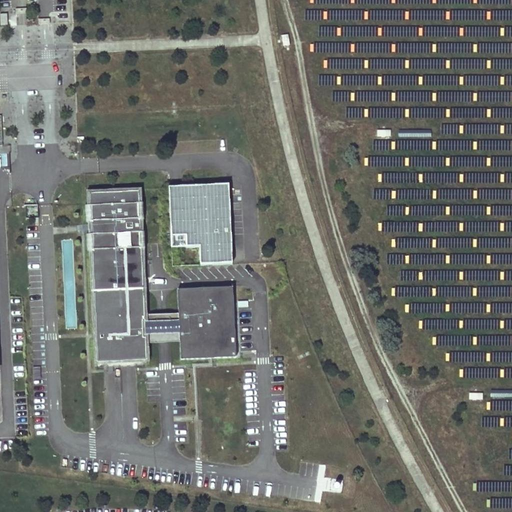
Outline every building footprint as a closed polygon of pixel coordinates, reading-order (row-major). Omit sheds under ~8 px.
[(288,36),(281,37),(283,48),(290,47),(288,36)] [(225,185),(182,187),(184,221),(177,221),(177,235),(185,235),(185,248),(199,247),(199,266),(232,264),(228,191),(225,191),(225,185)] [(184,221),(182,187),(168,187),(171,248),(185,248),(185,235),(177,235),(177,221),(184,221)] [(144,316),(147,316),(141,189),(86,191),(94,365),(149,362),(148,340),(145,340),(146,360),(116,362),(115,359),(103,359),(103,362),(96,362),(95,340),(104,340),(103,320),(95,320),(89,194),(138,192),(144,316)] [(147,316),(144,316),(138,192),(89,194),(95,320),(103,320),(104,340),(95,340),(96,362),(103,362),(103,359),(115,359),(116,362),(146,360),(145,340),(148,340),(163,340),(179,339),(181,339),(182,358),(208,357),(208,350),(215,350),(215,357),(234,356),(230,290),(179,292),(180,314),(177,314),(162,315),(147,316)] [(181,339),(179,339),(180,361),(236,358),(233,287),(176,290),(177,314),(180,314),(179,292),(230,290),(234,356),(215,357),(215,350),(208,350),(208,357),(182,358),(181,339)]
